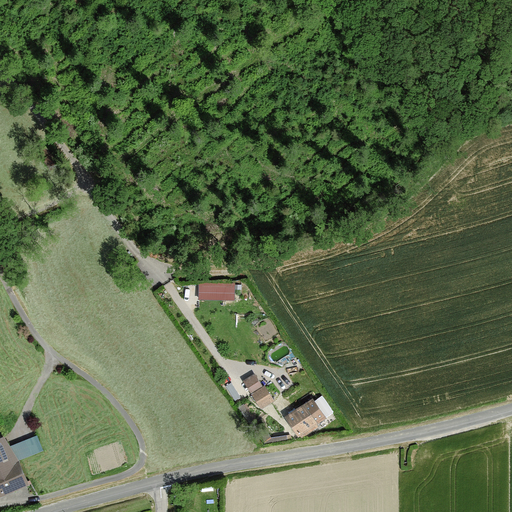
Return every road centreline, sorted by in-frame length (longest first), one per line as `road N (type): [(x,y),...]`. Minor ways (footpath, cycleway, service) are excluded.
road 1 (tertiary): [(511,410),(160,480)]
road 2 (unclassified): [(0,65),(156,273)]
